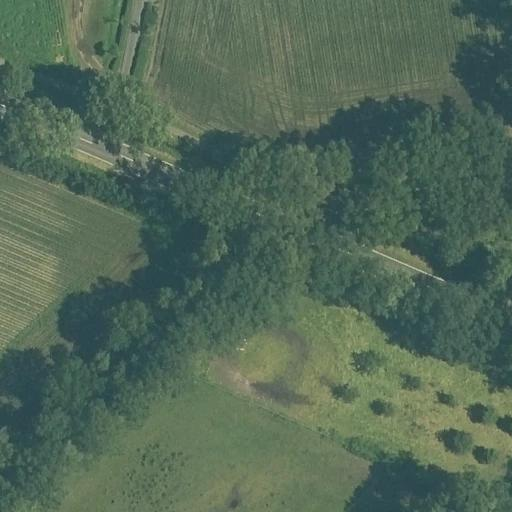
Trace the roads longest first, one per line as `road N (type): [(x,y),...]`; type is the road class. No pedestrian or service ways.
road 1 (secondary): [(297,234),(0,106)]
road 2 (secondary): [(511,325),(297,234)]
road 3 (unclassified): [(297,234),(326,207),(511,175)]
